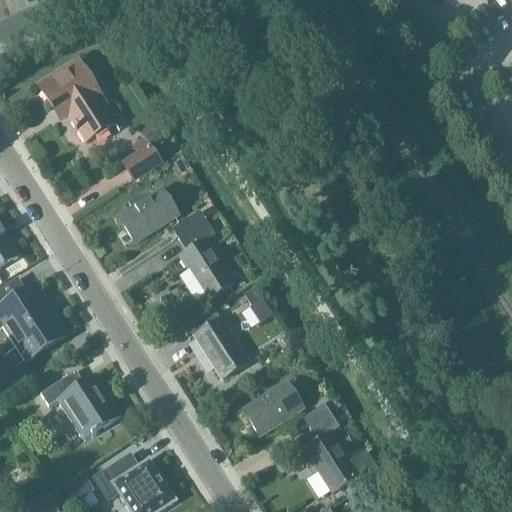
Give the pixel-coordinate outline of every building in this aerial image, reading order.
[(39,89),(55,114),(60,110),(66,120),(70,117),(77,129),(76,130),(79,134),(80,133),(87,143),(86,144),(87,145),(117,125),(116,124),(115,125),(98,99),(101,98),(79,64),(39,89)] [(124,166),(127,170),(134,182),(161,166),(146,142),(136,148),(140,155),(124,166)] [(133,211),(119,221),(135,246),(157,232),(162,239),(173,232),(184,225),(179,218),(162,192),(157,196),(149,185),(128,198),(136,209),(133,211)] [(184,225),(173,232),(179,242),(206,225),(200,215),(195,207),(179,218),(184,225)] [(208,303),(234,287),(206,243),(215,238),(206,225),(179,242),(187,255),(180,259),(208,303)] [(0,270),(17,259),(0,232),(0,270)] [(0,330),(4,328),(28,364),(66,339),(43,303),(45,302),(35,288),(25,294),(18,282),(0,293),(0,330)] [(255,291),(244,298),(252,310),(263,303),(255,291)] [(205,318),(184,331),(190,341),(195,338),(223,381),(249,365),(221,322),(211,328),(205,318)] [(173,322),(164,328),(170,337),(179,331),(173,322)] [(20,373),(0,385),(0,403),(0,404),(28,386),(20,373)] [(121,419),(111,404),(113,403),(112,402),(111,403),(102,390),(104,389),(103,388),(101,389),(95,378),(84,385),(76,374),(41,396),(49,409),(59,402),(62,407),(60,408),(60,409),(62,408),(81,437),(79,438),(80,439),(82,438),(85,443),(92,438),(93,440),(97,437),(96,436),(121,419)] [(304,411),(287,385),(243,413),(260,439),(304,411)] [(304,421),(310,431),(331,417),(324,407),(304,421)] [(318,444),(305,452),(333,496),(358,480),(362,487),(380,475),(366,454),(348,466),(329,436),(339,430),(331,417),(310,431),(318,444)] [(166,488),(165,486),(164,487),(159,480),(161,480),(160,478),(150,463),(149,462),(148,463),(138,469),(131,457),(94,481),(108,504),(119,497),(128,511),(163,511),(175,505),(177,504),(176,503),(166,488)] [(84,479),(65,491),(75,506),(93,493),(84,479)] [(27,505),(30,511),(57,511),(51,495),(27,505)]
